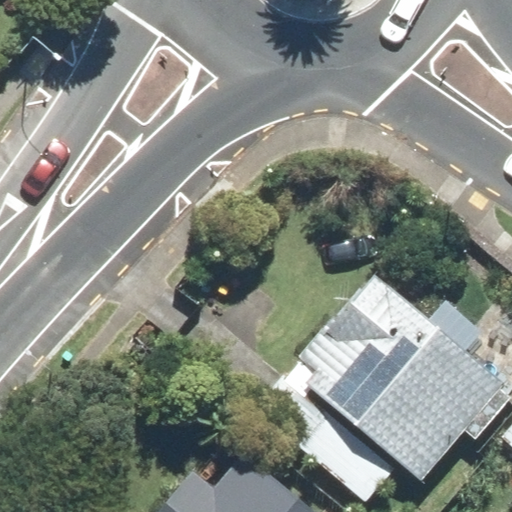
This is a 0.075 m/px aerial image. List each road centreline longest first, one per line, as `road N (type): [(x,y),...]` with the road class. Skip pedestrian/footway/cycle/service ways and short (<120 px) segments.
road 1 (secondary): [(273,65),(57,278),(0,305)]
road 2 (secondary): [(0,204),(166,0)]
road 3 (secondary): [(511,167),(377,53)]
